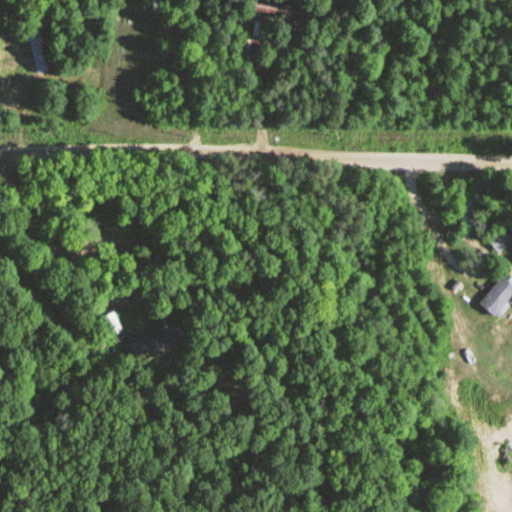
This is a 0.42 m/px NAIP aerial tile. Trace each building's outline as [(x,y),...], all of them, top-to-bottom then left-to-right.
[(255,11),(300,17),(301,6),(257,1),(255,11)] [(47,72),(37,24),(27,26),(37,74),(47,72)] [(511,241),(501,227),(484,241),(496,257),(503,251),(502,249),(511,241)] [(479,302),(494,316),(511,295),(511,283),(502,275),(479,302)] [(110,345),(124,338),(112,313),(98,319),(110,345)] [(186,343),(180,323),(127,338),(133,358),(186,343)]
